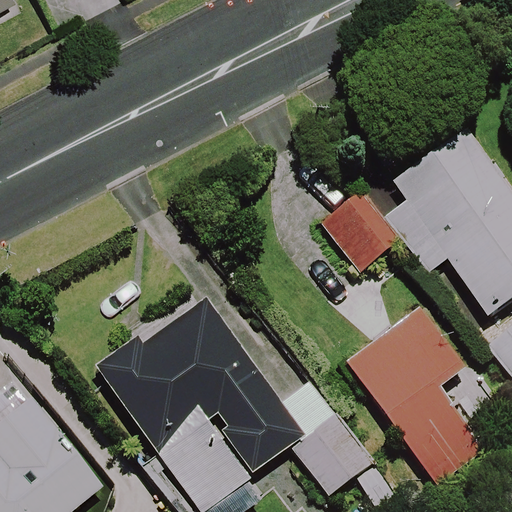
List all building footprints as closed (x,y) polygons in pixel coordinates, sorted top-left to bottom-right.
[(511,304),(511,212),(459,135),(315,232),(349,282),(397,249),(421,284),(442,270),(480,326),(511,304)] [(271,414),(197,310),(136,353),(132,347),(90,377),(186,511),(253,511),(256,511),(240,489),(286,456),(321,505),(367,472),(307,388),(271,414)] [(455,377),(412,318),(340,369),(430,496),(476,463),(428,396),(455,377)] [(511,328),(479,355),(511,395),(511,328)] [(77,511),(96,498),(11,388),(0,396),(0,511),(77,511)]
